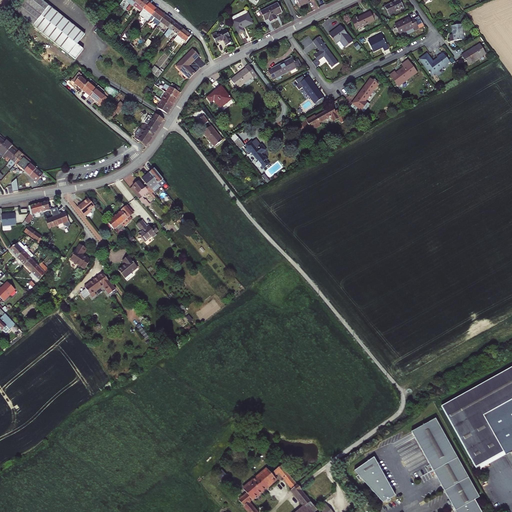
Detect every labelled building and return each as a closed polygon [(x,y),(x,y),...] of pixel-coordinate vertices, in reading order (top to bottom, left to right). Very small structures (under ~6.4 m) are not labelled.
[(37,0),(30,0),(18,17),(76,60),(83,50),(77,45),(84,35),(37,0)] [(133,6),(136,0),(128,0),(128,2),(130,4),(126,10),(128,12),(133,6)] [(144,0),(136,0),(133,6),(141,12),(143,10),(148,3),(144,0)] [(394,0),(395,1),(385,6),(389,15),(403,8),(399,0),(394,0)] [(148,3),(143,10),(151,16),(157,9),(148,3)] [(277,4),(260,12),(265,22),(269,20),(270,23),(278,19),(277,16),(282,13),(277,4)] [(150,19),(149,20),(158,26),(160,23),(165,16),(157,9),(151,16),(150,19)] [(356,30),(374,21),(371,15),(370,12),(352,21),(356,30)] [(248,14),(232,22),(238,34),(244,31),(242,28),(253,23),(248,14)] [(160,23),(169,29),(174,22),(165,16),(160,23)] [(410,20),(409,18),(395,25),(400,34),(413,28),(415,31),(419,29),(414,19),(410,20)] [(177,36),(183,29),(174,22),(169,29),(164,35),(167,38),(172,32),(177,36)] [(462,24),(451,26),(453,34),(450,35),(451,41),(464,39),(462,24)] [(345,48),(353,42),(341,26),(329,35),(336,44),(340,41),(345,48)] [(182,40),(186,42),(191,36),(183,29),(177,36),(174,40),(179,44),(182,40)] [(216,33),(212,35),(216,44),(222,41),(225,46),(232,43),(226,31),(217,35),(216,33)] [(382,35),(368,41),(373,52),(383,48),(384,51),(389,49),(382,35)] [(324,57),(332,68),(338,63),(318,37),(313,42),(320,51),(314,56),(318,61),(324,57)] [(486,54),(480,44),(462,55),(468,65),(486,54)] [(176,67),(190,79),(196,72),(189,66),(195,59),(188,53),(176,67)] [(419,60),(431,76),(450,62),(443,53),(437,57),(438,58),(434,62),(428,53),(419,60)] [(281,76),(299,66),(297,62),(294,63),(292,58),(271,69),(272,70),(275,76),(277,80),(282,77),(281,76)] [(398,87),(418,72),(408,60),(402,65),(404,67),(396,73),(395,72),(390,76),(398,87)] [(230,79),(237,88),(253,77),(255,80),(258,77),(248,64),(245,67),(246,68),(230,79)] [(78,75),(73,82),(74,83),(82,90),(88,83),(78,75)] [(298,84),(302,89),(303,88),(316,105),(325,99),(308,77),(298,84)] [(365,102),(378,84),(370,79),(352,104),(353,104),(351,107),(356,111),(358,108),(364,112),(370,105),(365,102)] [(88,83),(82,90),(90,97),(96,89),(88,83)] [(170,86),(166,92),(177,98),(180,93),(170,86)] [(221,86),(207,97),(211,103),(214,100),(220,108),(231,99),(221,86)] [(96,89),(90,97),(88,99),(94,105),(96,102),(102,107),(108,100),(96,89)] [(177,98),(166,92),(163,96),(174,103),(177,98)] [(174,103),(163,96),(161,100),(171,107),(174,103)] [(171,107),(161,100),(155,97),(152,99),(159,104),(156,108),(167,114),(171,107)] [(306,120),(301,123),(306,133),(321,126),(320,123),(330,118),(331,120),(332,119),(334,122),(339,119),(341,124),(345,122),(339,109),(335,111),(334,108),(333,109),(332,107),(315,116),(315,115),(306,120)] [(150,116),(161,124),(164,119),(155,114),(153,117),(151,115),(150,116)] [(144,125),(142,127),(153,135),(161,124),(150,116),(149,116),(145,123),(148,125),(147,127),(144,125)] [(208,122),(204,116),(197,121),(201,126),(208,122)] [(211,126),(203,132),(214,147),(223,140),(211,126)] [(153,135),(142,127),(136,135),(140,138),(138,140),(145,148),(153,135)] [(234,143),(239,139),(235,135),(230,139),(234,143)] [(240,138),(234,143),(240,150),(245,145),(240,138)] [(251,141),(246,145),(247,147),(245,148),(249,153),(251,152),(258,160),(255,162),(258,167),(261,164),(264,167),(269,164),(265,160),(266,159),(264,156),(263,157),(260,153),(265,149),(261,144),(260,145),(255,139),(251,142),(251,141)] [(5,155),(12,146),(6,141),(0,147),(0,152),(1,152),(5,155)] [(7,157),(10,160),(18,151),(12,146),(5,155),(3,157),(5,159),(7,157)] [(8,164),(11,166),(12,165),(14,163),(21,156),(22,155),(18,151),(10,160),(8,164)] [(21,156),(14,163),(24,172),(30,164),(29,163),(30,162),(22,155),(21,156)] [(30,164),(24,172),(36,182),(39,179),(40,179),(40,178),(43,175),(32,166),(33,165),(31,163),(30,164)] [(161,181),(163,179),(155,169),(154,168),(151,171),(152,173),(151,174),(158,183),(160,181),(161,182),(161,181)] [(161,186),(158,183),(151,174),(150,172),(142,179),(147,185),(146,187),(151,194),(152,193),(161,186)] [(146,187),(145,186),(144,187),(139,181),(133,187),(146,202),(153,196),(151,194),(146,187)] [(94,206),(88,198),(77,207),(85,216),(91,211),(90,209),(94,206)] [(25,222),(28,224),(29,225),(34,217),(33,215),(50,210),(47,201),(28,207),(30,213),(25,222)] [(127,206),(121,211),(130,221),(132,219),(130,216),(133,214),(127,206)] [(57,207),(51,209),(53,218),(46,220),(49,229),(63,223),(64,225),(69,227),(70,224),(69,222),(68,222),(64,213),(59,215),(58,212),(57,207)] [(3,215),(2,208),(0,208),(0,219),(2,224),(2,226),(15,224),(14,214),(3,215)] [(121,211),(115,216),(124,227),(126,229),(131,225),(129,222),(130,221),(121,211)] [(115,216),(107,222),(118,235),(119,236),(124,232),(123,231),(121,229),(124,227),(115,216)] [(142,231),(140,233),(146,240),(152,236),(153,237),(157,234),(155,233),(158,230),(155,226),(152,228),(149,225),(147,227),(142,220),(136,225),(142,231)] [(37,241),(36,242),(41,245),(44,241),(40,238),(41,236),(28,227),(24,232),(37,241)] [(17,257),(24,251),(27,247),(26,246),(25,246),(20,241),(9,249),(17,257)] [(86,249),(79,245),(75,251),(72,255),(73,256),(70,260),(85,269),(90,260),(87,258),(83,256),(83,254),(86,249)] [(17,257),(24,264),(31,258),(24,251),(17,257)] [(138,269),(129,257),(123,261),(125,265),(118,270),(125,278),(138,269)] [(31,258),(24,264),(31,272),(41,262),(37,258),(34,261),(31,258)] [(31,272),(37,278),(39,280),(49,270),(41,262),(31,272)] [(91,295),(104,285),(111,294),(116,290),(104,274),(86,288),(91,295)] [(0,288),(0,297),(4,301),(15,290),(8,282),(2,288),(1,287),(0,288)] [(87,289),(81,293),(85,299),(91,295),(87,289)] [(3,316),(0,318),(0,327),(6,333),(11,327),(15,324),(5,314),(3,316)] [(139,322),(135,325),(145,338),(149,335),(139,322)] [(478,469),(502,455),(504,459),(511,454),(511,369),(440,410),(475,473),(479,475),(479,472),(478,469)] [(477,511),(473,503),(478,501),(433,422),(409,435),(452,511),(477,511)] [(478,469),(479,472),(504,459),(502,455),(478,469)] [(352,475),(381,506),(385,504),(386,506),(389,504),(388,502),(394,499),(372,461),(352,475)] [(267,469),(240,492),(244,496),(239,500),(249,511),(333,511),(325,503),(317,510),(281,465),(271,473),(267,469)] [(222,470),(217,474),(230,490),(235,487),(231,482),(232,481),(222,470)]
